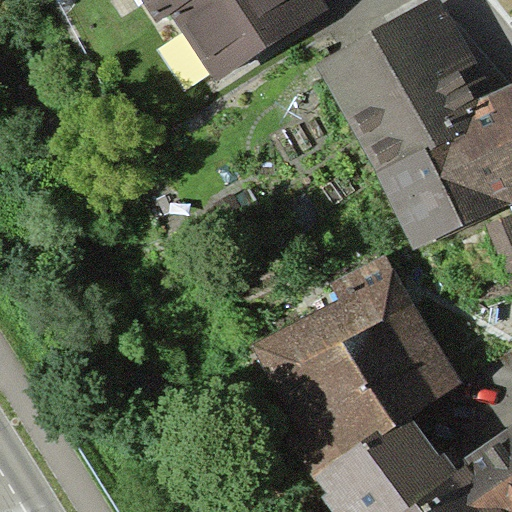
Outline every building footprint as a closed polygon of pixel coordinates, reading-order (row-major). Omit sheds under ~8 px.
[(142,0),(157,23),(170,14),(191,0),(142,0)] [(191,0),(170,14),(215,83),(329,8),(323,0),(191,0)] [(443,0),(428,0),(315,62),(352,129),(460,69),(477,60),(443,0)] [(476,99),(460,69),(352,129),(375,172),(465,131),(476,99)] [(511,203),(511,83),(476,99),(465,131),(375,172),(414,249),(511,203)] [(511,215),(488,225),(508,274),(511,272),(511,215)] [(222,362),(296,487),(412,414),(463,384),(385,251),(331,283),(337,294),(222,362)] [(440,456),(412,414),(296,487),(312,511),(406,511),(458,472),(453,466),(445,453),(440,456)] [(511,511),(511,426),(453,466),(458,472),(406,511),(511,511)]
